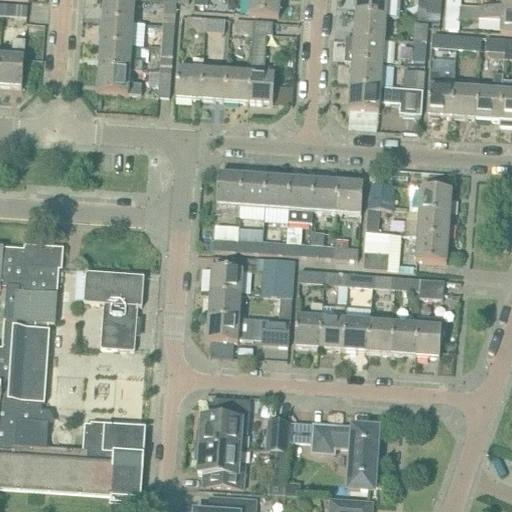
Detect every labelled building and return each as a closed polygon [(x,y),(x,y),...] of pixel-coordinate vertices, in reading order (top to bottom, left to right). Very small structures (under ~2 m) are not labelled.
[(133,25),(134,1),(112,0),(104,0),(102,23),(133,25)] [(280,0),(249,0),(248,18),(279,20),(280,0)] [(356,0),(356,17),(386,19),(387,0),(356,0)] [(440,17),(441,0),(428,0),(427,16),(440,17)] [(446,0),(446,7),(460,8),(460,0),(446,0)] [(511,0),(501,0),(501,10),(501,11),(511,11),(511,0)] [(165,3),(163,27),(175,28),(176,4),(167,4),(165,3)] [(27,8),(3,6),(2,19),(1,25),(26,27),(27,8)] [(459,32),(460,8),(446,7),(445,31),(459,32)] [(511,11),(501,11),(501,10),(478,9),(477,22),(500,23),(500,36),(511,36),(511,11)] [(356,17),(354,41),(384,43),(386,19),(356,17)] [(186,32),(205,33),(206,20),(187,19),(186,32)] [(206,20),(205,33),(224,35),(225,22),(206,20)] [(253,37),(254,24),(236,22),(234,35),(253,37)] [(102,23),(101,47),(131,49),(133,25),(102,23)] [(254,24),(253,37),(251,75),(249,107),(273,109),(273,107),(293,109),(293,96),(274,94),(275,77),(264,76),(267,38),(272,39),(273,25),(254,24)] [(414,25),(413,45),(426,46),(427,26),(414,25)] [(163,27),(162,52),(173,52),(175,28),(163,27)] [(0,56),(0,88),(22,91),(25,49),(35,50),(36,33),(26,32),(25,43),(1,41),(0,56)] [(457,51),(457,38),(433,36),(432,49),(449,51),(457,51)] [(457,38),(457,51),(481,53),(482,39),(457,38)] [(353,56),(352,64),(383,66),(384,43),(354,41),(346,40),(345,55),(353,56)] [(504,62),(505,42),(486,40),(485,53),(489,54),(488,60),(504,62)] [(426,46),(413,45),(412,63),(424,64),(426,46)] [(130,62),(131,49),(101,47),(99,71),(129,73),(130,73),(142,73),(143,62),(130,62)] [(172,74),(173,52),(162,52),(160,74),(172,74)] [(200,103),(202,72),(203,62),(192,61),(192,71),(178,70),(176,101),(200,103)] [(381,89),(383,66),(352,64),(351,87),(381,89)] [(129,86),(129,73),(99,71),(97,95),(141,98),(142,87),(129,86)] [(202,72),(200,103),(224,105),(227,74),(202,72)] [(404,91),(423,92),(425,74),(405,72),(404,91)] [(172,74),(160,74),(149,73),(148,88),(159,88),(159,100),(170,101),(172,74)] [(452,121),(454,90),(455,75),(430,73),(427,119),(452,121)] [(249,107),(251,75),(227,74),(224,105),(249,107)] [(492,92),(478,91),(476,122),(499,124),(502,93),(501,93),(503,77),(493,77),(492,92)] [(381,89),(351,87),(349,113),(348,133),(376,135),(377,115),(379,115),(380,105),(400,107),(399,117),(421,118),(423,92),(404,91),(403,91),(403,92),(381,91),(381,89)] [(454,90),(452,121),(476,122),(478,91),(454,90)] [(511,93),(502,93),(499,124),(511,124),(511,93)] [(410,214),(450,217),(452,193),(447,193),(448,177),(422,175),(421,179),(429,179),(428,191),(412,190),(410,214)] [(216,208),(241,209),(243,178),(219,177),(216,208)] [(267,180),(243,178),(241,209),(265,211),(267,180)] [(291,182),(267,180),(265,211),(289,213),(291,182)] [(315,183),(291,182),(289,213),(288,225),(312,227),(313,214),(313,215),(315,183)] [(313,215),(337,216),(339,185),(315,183),(313,215)] [(363,187),(339,185),(337,216),(361,218),(363,187)] [(368,212),(378,213),(393,215),(407,215),(407,211),(393,210),(395,189),(380,188),(370,187),(368,212)] [(378,213),(368,212),(366,236),(377,237),(378,213)] [(405,238),(417,239),(448,241),(450,217),(410,214),(410,215),(407,215),(405,238)] [(240,222),(239,230),(238,255),(262,257),(263,245),(264,223),(240,222)] [(238,255),(239,230),(216,228),(215,253),(238,255)] [(286,258),(310,260),(310,248),(301,248),(302,232),(288,231),(286,247),(286,258)] [(366,236),(365,257),(389,259),(389,257),(390,238),(377,237),(366,236)] [(448,241),(417,239),(416,264),(447,266),(448,241)] [(336,242),(335,250),(347,251),(348,242),(336,242)] [(263,245),(262,257),(286,258),(286,247),(263,245)] [(310,248),(310,260),(334,261),(335,250),(324,249),(310,248)] [(3,344),(48,348),(49,334),(46,333),(47,326),(55,327),(58,290),(59,270),(57,270),(58,259),(63,259),(63,257),(62,255),(61,252),(59,251),(57,250),(54,249),(52,250),(50,251),(48,253),(0,249),(0,290),(1,291),(1,288),(7,289),(3,344)] [(335,250),(334,261),(358,263),(358,252),(347,251),(335,250)] [(365,260),(364,272),(386,274),(387,274),(389,259),(365,257),(365,260)] [(264,275),(294,277),(295,265),(265,263),(256,262),(255,275),(264,275)] [(210,296),(239,298),(241,273),(232,272),(212,271),(210,296)] [(299,286),(324,287),(325,276),(299,274),(299,286)] [(262,300),(280,301),(292,302),(294,277),(264,275),(262,300)] [(100,351),(114,352),(134,354),(138,310),(142,310),(144,280),(86,276),(84,306),(103,308),(100,351)] [(348,278),(325,276),(324,287),(339,289),(337,310),(335,309),(334,323),(322,322),(319,352),(343,354),(345,323),(346,310),(347,289),(348,278)] [(373,280),(348,278),(347,289),(372,291),(373,280)] [(396,282),(373,280),(372,291),(396,293),(396,282)] [(396,293),(420,295),(421,283),(396,282),(396,293)] [(445,285),(421,283),(420,295),(419,301),(443,303),(443,296),(444,297),(445,285)] [(210,296),(208,319),(237,321),(239,298),(210,296)] [(280,301),(278,325),(290,326),(292,302),(280,301)] [(295,350),(319,352),(322,322),(322,307),(311,307),(310,321),(297,320),(295,350)] [(237,321),(208,319),(207,344),(238,346),(238,342),(254,344),(255,323),(237,321)] [(418,328),(417,328),(415,359),(439,361),(442,321),(418,319),(418,328)] [(290,326),(278,325),(263,323),(262,348),(289,349),(290,326)] [(343,354),(367,355),(370,325),(345,323),(343,354)] [(367,355),(390,357),(393,327),(370,325),(367,355)] [(417,328),(393,327),(390,357),(415,359),(417,328)] [(44,406),(48,348),(3,344),(3,350),(0,349),(0,491),(141,501),(146,431),(84,426),(82,453),(46,451),(48,426),(54,426),(49,414),(41,413),(41,406),(44,406)] [(202,420),(200,448),(240,451),(242,438),(248,438),(250,405),(213,402),(212,421),(202,420)] [(287,455),(288,446),(289,428),(289,427),(269,425),(267,453),(287,455)] [(314,429),(289,428),(288,446),(313,447),(312,454),(324,455),(324,449),(353,451),(350,491),(372,493),(376,433),(314,428),(314,429)] [(239,467),(240,451),(200,448),(198,476),(211,477),(210,489),(230,491),(244,492),(245,467),(239,467)] [(277,455),(276,471),(286,472),(287,456),(277,455)] [(254,511),(255,504),(223,502),(222,511),(254,511)] [(370,511),(371,506),(331,503),(330,511),(370,511)]
